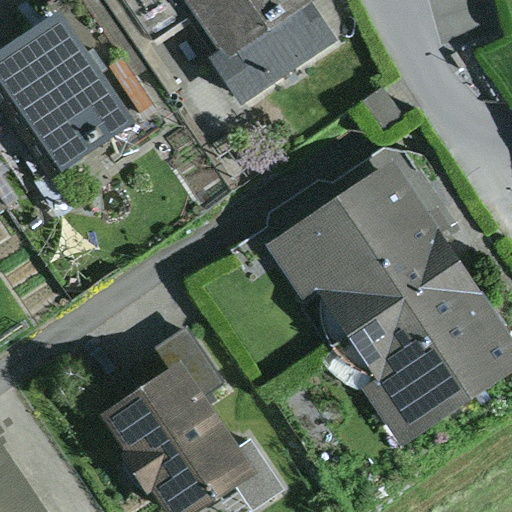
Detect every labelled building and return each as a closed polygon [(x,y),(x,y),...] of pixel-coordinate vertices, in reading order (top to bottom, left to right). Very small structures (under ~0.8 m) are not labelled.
[(49,0),(46,2),(52,12),(61,6),(135,116),(155,102),(134,72),(147,63),(104,0),(49,0)] [(197,12),(189,0),(128,0),(154,40),(197,12)] [(312,0),(189,0),(197,12),(221,48),(211,54),(242,100),(337,38),(312,0)] [(135,116),(61,6),(52,12),(0,47),(0,100),(34,151),(49,174),(135,116)] [(407,116),(385,86),(365,101),(386,130),(407,116)] [(0,174),(34,151),(0,100),(0,174)] [(322,289),(348,330),(463,255),(396,154),(264,240),(304,301),(322,289)] [(0,192),(0,214),(10,208),(0,192)] [(363,383),(402,443),(511,371),(511,330),(463,255),(348,330),(377,374),(363,383)] [(125,368),(136,385),(182,355),(208,394),(225,383),(187,326),(125,368)] [(136,385),(99,410),(168,511),(188,511),(236,480),(255,508),(285,488),(251,438),(242,443),(208,394),(182,355),(136,385)] [(47,511),(0,440),(0,511),(47,511)]
